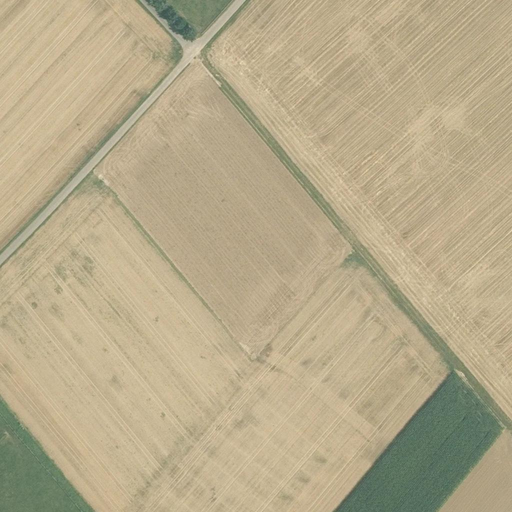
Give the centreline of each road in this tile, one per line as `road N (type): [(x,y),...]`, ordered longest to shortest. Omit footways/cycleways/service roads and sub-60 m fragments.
road 1 (track): [(197,56),(511,434)]
road 2 (residential): [(0,259),(197,56)]
road 3 (track): [(0,407),(84,511)]
